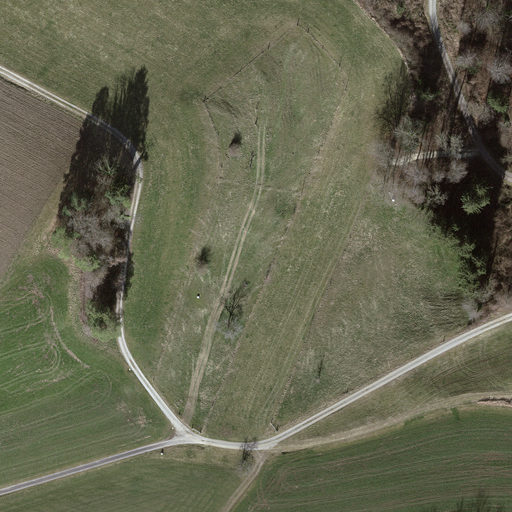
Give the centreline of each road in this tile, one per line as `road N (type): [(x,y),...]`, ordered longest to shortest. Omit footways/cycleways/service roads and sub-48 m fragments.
road 1 (track): [(0,70),(109,126),(139,163),(120,338),(187,439),(262,446),(511,318)]
road 2 (track): [(511,403),(318,446),(262,446)]
road 3 (track): [(432,0),(431,17),(469,119),(489,162),(511,175)]
road 4 (track): [(0,288),(109,126)]
road 5 (track): [(0,494),(187,439)]
